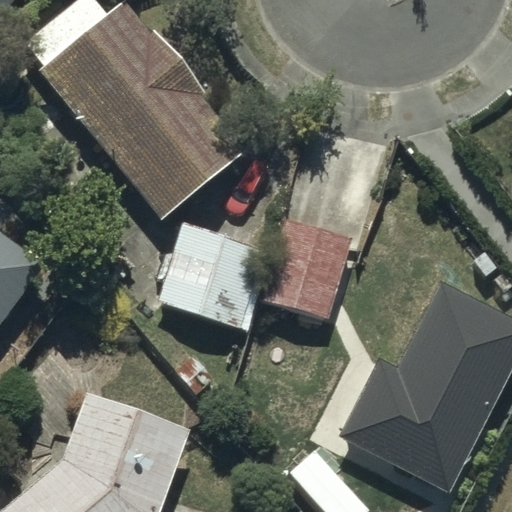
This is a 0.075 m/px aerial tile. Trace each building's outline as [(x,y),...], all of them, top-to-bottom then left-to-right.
[(0,0),(0,11),(9,0),(0,0)] [(43,70),(35,76),(157,226),(243,156),(121,6),(101,22),(83,0),(77,0),(23,44),(43,70)] [(0,233),(12,218),(0,209),(0,334),(41,279),(0,248),(0,233)] [(255,300),(323,323),(348,245),(281,223),(255,300)] [(260,254),(177,228),(153,305),(236,331),(260,254)] [(443,504),(511,365),(511,328),(436,291),(395,374),(375,365),(333,450),(443,504)] [(155,511),(184,435),(82,399),(59,464),(3,511),(155,511)]
